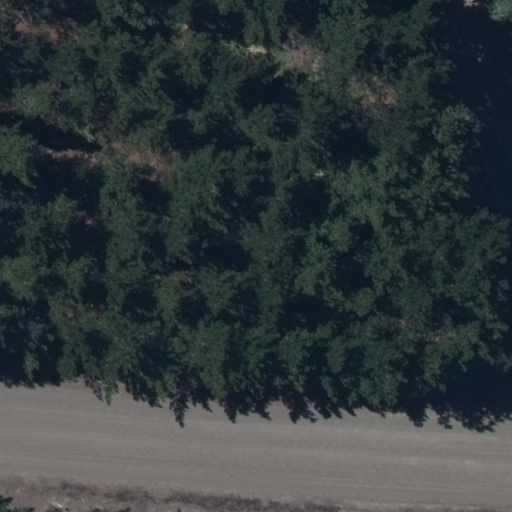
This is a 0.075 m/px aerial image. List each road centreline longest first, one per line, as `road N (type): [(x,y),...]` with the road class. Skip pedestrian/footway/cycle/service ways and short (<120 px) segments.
road 1 (track): [(0,421),(511,453)]
road 2 (track): [(452,0),(511,180)]
